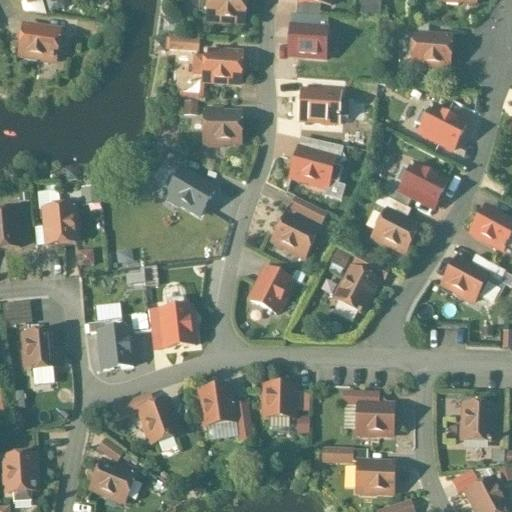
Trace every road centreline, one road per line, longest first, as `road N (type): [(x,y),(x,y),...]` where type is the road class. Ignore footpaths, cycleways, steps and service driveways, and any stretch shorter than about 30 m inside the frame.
road 1 (residential): [(385,358),(390,327),(474,171),(503,57),(505,0)]
road 2 (residential): [(271,0),(269,127),(221,321),(224,358)]
road 3 (residential): [(0,293),(70,288),(85,395)]
road 4 (residential): [(224,358),(385,358)]
road 5 (residential): [(426,360),(425,456),(443,511)]
road 6 (residential): [(85,395),(224,358)]
